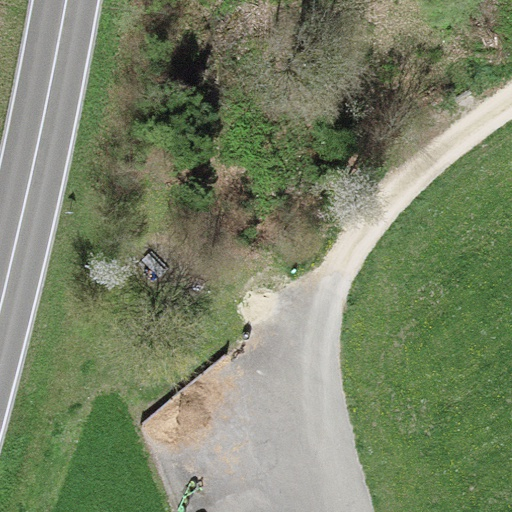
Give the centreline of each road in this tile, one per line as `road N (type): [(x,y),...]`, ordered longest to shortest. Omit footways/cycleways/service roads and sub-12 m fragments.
road 1 (track): [(354,511),(318,349),(327,285),(358,225),(390,190),(511,99)]
road 2 (primary): [(0,310),(65,0)]
